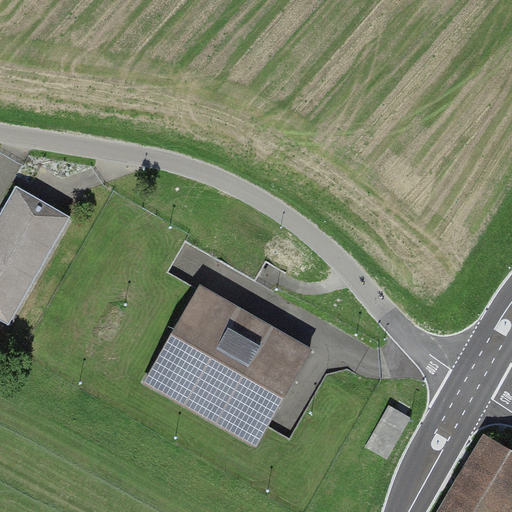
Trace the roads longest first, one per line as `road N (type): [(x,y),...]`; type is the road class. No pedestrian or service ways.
road 1 (residential): [(0,133),(107,149),(245,191),(296,221),(422,347),(481,389)]
road 2 (tertiary): [(481,389),(412,511)]
